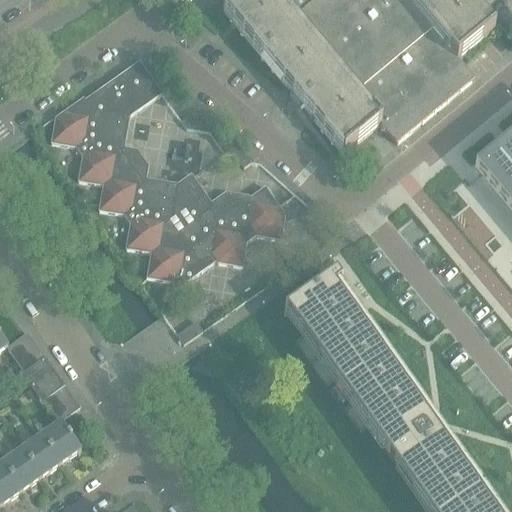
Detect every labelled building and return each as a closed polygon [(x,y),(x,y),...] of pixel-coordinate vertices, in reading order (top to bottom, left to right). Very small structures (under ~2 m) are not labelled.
[(236,0),(221,13),(235,30),(292,98),(312,123),(331,146),(342,159),(379,128),(396,148),(473,85),(457,66),(493,35),(464,0),(236,0)] [(129,121),(162,98),(139,66),(84,104),(83,102),(55,122),(54,128),(51,149),(75,153),(82,162),(78,186),(103,191),(99,215),(122,219),(130,229),(126,254),(151,257),(147,283),(172,287),(176,293),(215,265),(216,267),(241,271),(246,247),(255,240),(280,244),(285,218),(265,190),(250,200),(226,196),(211,207),(191,178),(178,188),(146,183),(148,171),(137,154),(124,152),(129,121)] [(188,121),(181,126),(186,133),(209,137),(223,157),(234,159),(244,172),(249,168),(250,167),(251,166),(237,148),(226,146),(211,125),(188,121)] [(511,140),(474,172),(511,217),(511,140)] [(334,281),(283,318),(284,319),(285,319),(380,454),(385,450),(398,469),(394,472),(421,511),(495,511),(339,291),(340,290),(334,281)] [(203,336),(202,335),(196,326),(177,340),(184,349),(203,336)] [(15,364),(36,349),(27,338),(8,351),(7,351),(15,364)] [(0,339),(0,356),(7,351),(8,351),(0,339)] [(24,376),(44,361),(36,349),(15,364),(24,376)] [(44,404),(63,389),(44,361),(24,376),(22,377),(42,405),(44,404)] [(52,415),(72,401),(63,389),(44,404),(52,415)] [(80,412),(72,401),(52,415),(58,425),(61,427),(80,412)] [(80,453),(61,427),(58,425),(38,439),(59,468),(80,453)] [(40,481),(59,468),(38,439),(20,452),(40,481)] [(21,494),(40,481),(20,452),(1,466),(21,494)] [(0,505),(2,508),(21,494),(1,466),(0,465),(0,505)]
